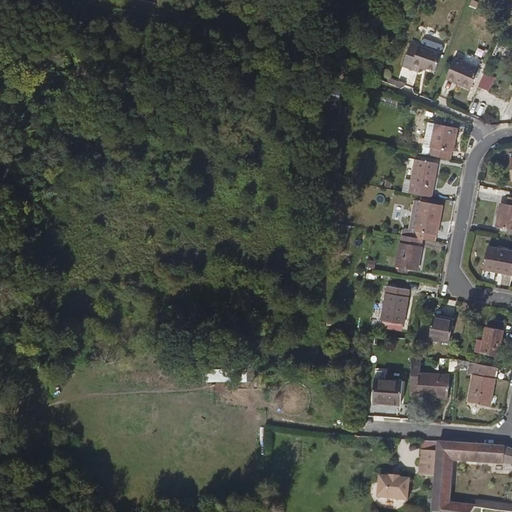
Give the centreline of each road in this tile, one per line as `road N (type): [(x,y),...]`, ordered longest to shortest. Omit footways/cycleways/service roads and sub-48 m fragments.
road 1 (residential): [(511,301),(466,291),(454,263),(474,163),(486,143)]
road 2 (residential): [(511,435),(372,426)]
